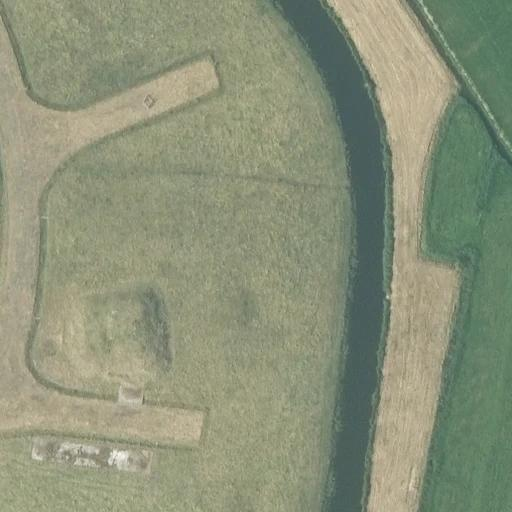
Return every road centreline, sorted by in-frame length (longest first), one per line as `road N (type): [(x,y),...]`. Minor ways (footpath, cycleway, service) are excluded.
road 1 (track): [(0,375),(23,273),(26,195),(25,148),(0,45)]
road 2 (track): [(0,394),(58,410),(204,427)]
road 3 (track): [(25,148),(213,76)]
